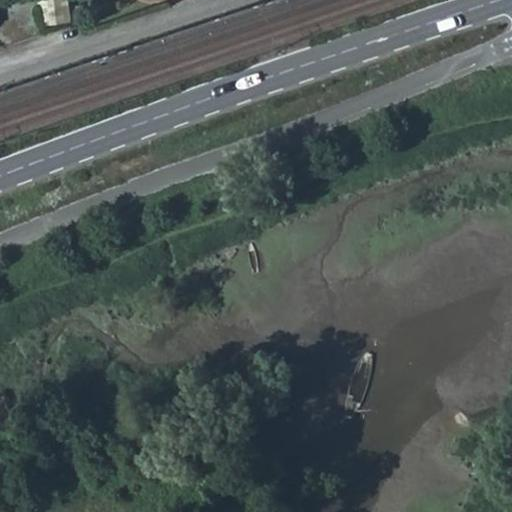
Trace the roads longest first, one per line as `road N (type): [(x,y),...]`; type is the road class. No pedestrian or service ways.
road 1 (tertiary): [(500,0),(0,173)]
road 2 (residential): [(0,73),(224,0)]
